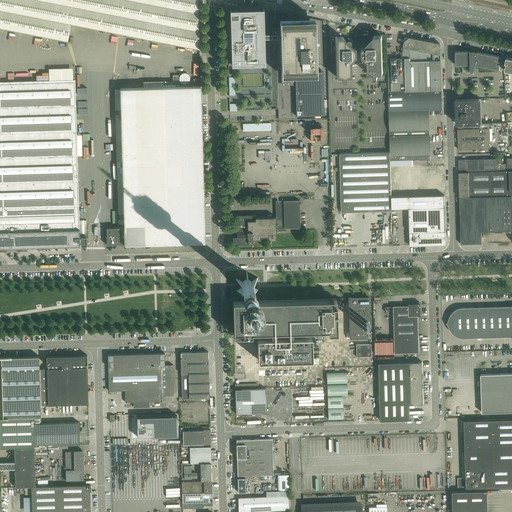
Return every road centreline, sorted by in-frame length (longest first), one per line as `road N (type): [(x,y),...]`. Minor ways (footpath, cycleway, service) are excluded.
road 1 (unclassified): [(221,433),(436,426),(431,256)]
road 2 (unclassified): [(215,262),(209,0)]
road 3 (unclassified): [(454,256),(448,33)]
road 4 (unclassified): [(215,262),(431,256)]
road 5 (unclassified): [(0,269),(215,262)]
road 6 (unknown): [(299,432),(301,464),(434,459),(442,453),(436,422)]
road 7 (unclassified): [(271,0),(448,33)]
road 8 (unclassified): [(102,511),(96,344)]
road 9 (unclassified): [(96,344),(218,340)]
